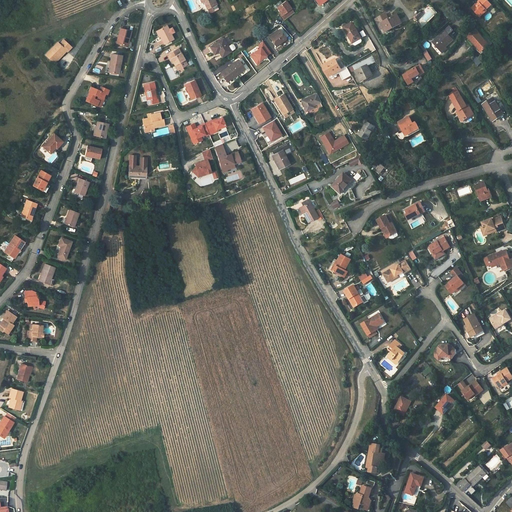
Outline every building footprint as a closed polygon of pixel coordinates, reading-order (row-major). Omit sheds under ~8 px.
[(204,0),(205,1),(208,8),(210,13),(219,9),(217,4),(215,0),(204,0)] [(492,4),(488,0),(479,0),(479,1),(476,4),(476,3),(472,7),(481,18),(489,10),(487,8),(492,4)] [(294,12),(287,1),(277,8),(285,19),(294,12)] [(449,11),(445,15),(450,21),(455,16),(449,11)] [(386,14),(375,19),(378,25),(381,30),(384,29),(386,32),(402,23),(397,15),(389,19),(386,14)] [(351,37),(350,38),(355,45),(357,45),(362,42),(362,41),(361,39),(362,38),(352,23),(344,27),(349,36),(350,35),(351,37)] [(166,26),(157,31),(164,44),(173,39),(170,34),(174,32),(172,28),(168,30),(166,26)] [(120,36),(118,44),(127,46),(131,31),(120,28),(119,36),(120,36)] [(279,30),(269,37),(276,46),(286,39),(279,30)] [(479,45),(478,47),(482,51),(489,45),(476,30),(468,37),(475,45),(477,43),(479,45)] [(447,49),(446,47),(444,46),(452,38),(445,31),(433,42),(443,52),(447,49)] [(444,46),(446,47),(453,40),(452,38),(444,46)] [(223,39),(210,47),(215,54),(219,51),(222,57),(235,49),(235,48),(233,44),(232,44),(228,46),(223,39)] [(59,44),(66,51),(70,46),(63,40),(59,44)] [(57,42),(45,55),(55,64),(66,51),(59,44),(57,42)] [(271,52),(263,42),(259,45),(261,48),(253,53),(255,56),(252,58),(257,64),(260,62),(259,61),(271,52)] [(178,48),(168,54),(175,66),(177,64),(180,70),(187,65),(178,48)] [(423,52),(427,61),(432,59),(428,50),(423,52)] [(112,62),(110,72),(119,74),(122,56),(112,54),(110,62),(112,62)] [(173,67),(175,66),(168,54),(166,55),(173,67)] [(373,57),(353,67),(355,70),(361,81),(368,78),(371,77),(370,75),(372,74),(368,66),(375,62),(373,57)] [(335,59),(323,66),(329,77),(339,71),(343,80),(352,75),(347,66),(342,69),(335,59)] [(250,70),(248,66),(244,69),(238,60),(220,72),(229,85),(250,70)] [(414,79),(421,75),(425,73),(421,65),(404,75),(409,84),(415,81),(414,79)] [(414,79),(415,81),(417,84),(423,78),(421,75),(414,79)] [(189,92),(191,97),(192,99),(201,95),(194,80),(184,84),(188,93),(189,92)] [(155,92),(156,92),(154,82),(143,85),(148,105),(159,103),(158,99),(157,99),(155,92)] [(99,91),(96,89),(91,87),(90,89),(88,90),(89,92),(85,100),(100,106),(104,98),(103,98),(105,93),(99,91)] [(466,119),(474,114),(469,105),(467,106),(457,90),(449,95),(453,102),(459,111),(457,112),(462,120),(465,118),(466,119)] [(283,94),(274,100),(283,114),(292,109),(283,94)] [(320,102),(316,94),(301,100),(305,111),(313,108),(312,106),(320,102)] [(494,98),(483,105),(493,121),(506,113),(502,107),(500,108),(494,98)] [(413,107),(410,101),(400,106),(403,112),(413,107)] [(251,110),(254,116),(256,115),(260,122),(270,117),(262,103),(251,110)] [(151,117),(148,118),(144,119),(146,126),(144,126),(145,132),(154,130),(153,128),(164,125),(163,119),(160,120),(159,117),(161,117),(161,112),(151,115),(151,117)] [(405,130),(397,134),(399,138),(401,139),(402,139),(403,139),(405,139),(408,137),(407,135),(419,128),(416,122),(413,124),(410,116),(399,122),(403,130),(404,129),(405,130)] [(212,121),(211,120),(208,122),(212,133),(216,132),(216,130),(225,126),(221,118),(212,121)] [(262,133),(265,131),(271,140),(282,133),(273,120),(259,129),(262,133)] [(108,124),(97,121),(94,135),(105,137),(108,124)] [(360,135),(368,140),(375,127),(367,122),(360,135)] [(196,129),(194,124),(186,127),(193,144),(197,142),(195,139),(205,134),(201,126),(196,129)] [(219,134),(222,141),(229,138),(226,131),(219,134)] [(320,137),(330,153),(348,142),(344,135),(334,141),(328,132),(320,137)] [(54,147),(56,148),(56,149),(62,142),(54,134),(43,147),(49,153),(54,147)] [(235,140),(226,143),(229,152),(239,148),(235,140)] [(226,156),(222,144),(214,147),(223,174),(236,170),(235,166),(242,164),(237,152),(226,156)] [(277,148),(278,150),(283,148),(285,153),(290,151),(287,144),(277,148)] [(84,155),(92,157),(99,159),(102,149),(87,145),(84,155)] [(212,158),(209,149),(202,152),(205,161),(195,163),(196,167),(192,171),(197,176),(199,173),(205,172),(206,174),(211,172),(208,160),(212,158)] [(289,164),(282,151),(272,156),(278,169),(289,164)] [(357,158),(352,160),(355,164),(359,162),(360,164),(363,162),(361,156),(357,158)] [(139,177),(145,177),(146,168),(146,158),(140,158),(139,167),(135,167),(129,166),(128,179),(139,179),(139,177)] [(380,173),(385,167),(381,164),(379,166),(378,165),(375,169),(376,170),(380,173)] [(41,171),(33,185),(42,191),(50,176),(41,171)] [(342,193),(348,186),(347,184),(351,179),(344,173),(333,186),(342,193)] [(77,183),(75,187),(73,192),(83,195),(86,186),(89,187),(91,183),(77,177),(75,182),(77,183)] [(347,184),(348,186),(352,189),(356,183),(351,179),(347,184)] [(475,185),(479,196),(481,195),(483,200),(492,197),(489,189),(488,190),(485,182),(475,185)] [(449,203),(458,200),(455,191),(446,194),(449,203)] [(21,216),(29,219),(32,212),(34,213),(37,204),(27,200),(21,216)] [(407,210),(407,211),(408,214),(407,214),(406,215),(408,219),(414,216),(415,217),(419,214),(425,212),(420,202),(417,203),(417,205),(407,210)] [(300,208),(308,222),(317,217),(310,203),(300,208)] [(69,210),(64,223),(74,227),(78,213),(69,210)] [(377,220),(382,229),(384,228),(388,236),(389,237),(390,239),(391,240),(393,239),(397,237),(398,236),(398,235),(392,223),(390,224),(386,215),(377,220)] [(482,222),(484,226),(486,232),(496,229),(497,232),(497,233),(506,229),(505,225),(503,221),(501,217),(493,220),(492,219),(482,222)] [(486,232),(484,226),(481,227),(484,236),(497,232),(496,229),(486,232)] [(14,258),(17,252),(19,250),(24,242),(14,236),(4,251),(14,258)] [(435,254),(434,255),(436,259),(445,254),(443,251),(451,247),(445,237),(430,246),(435,254)] [(61,247),(57,256),(65,259),(72,242),(61,238),(58,245),(61,247)] [(492,265),(492,266),(501,262),(501,264),(504,271),(511,267),(511,254),(510,254),(508,249),(498,253),(497,253),(484,258),(487,266),(492,265)] [(408,253),(413,261),(417,258),(412,250),(408,253)] [(337,266),(334,271),(344,276),(347,271),(346,270),(344,269),(345,266),(347,268),(351,260),(342,254),(338,261),(336,265),(337,266)] [(411,269),(407,262),(400,266),(399,264),(383,274),(387,280),(395,275),(396,277),(399,275),(404,272),(404,273),(411,269)] [(40,281),(48,284),(51,276),(55,267),(45,263),(41,273),(43,273),(40,281)] [(457,267),(451,272),(455,278),(446,286),(452,293),(456,290),(460,287),(462,289),(466,285),(460,278),(463,275),(457,267)] [(345,291),(350,299),(352,298),(353,300),(352,300),(356,307),(364,302),(357,290),(360,289),(358,286),(355,287),(354,285),(345,291)] [(24,291),(25,298),(27,297),(27,302),(28,305),(33,305),(33,308),(38,308),(38,307),(44,308),(45,301),(38,300),(37,293),(32,291),(24,291)] [(496,329),(502,325),(501,324),(503,323),(503,324),(511,319),(506,309),(490,319),(496,329)] [(4,319),(0,325),(4,328),(3,330),(8,334),(13,325),(12,324),(16,317),(7,311),(3,318),(4,319)] [(377,333),(376,331),(374,327),(384,321),(379,313),(362,324),(370,338),(377,333)] [(465,319),(467,324),(469,327),(466,328),(469,332),(472,330),(475,335),(484,331),(475,314),(465,319)] [(385,322),(384,321),(374,327),(376,331),(379,329),(377,327),(385,322)] [(32,331),(29,330),(27,347),(34,347),(36,336),(41,337),(43,325),(38,325),(33,324),(32,331)] [(395,340),(390,346),(394,350),(392,352),(389,356),(393,360),(394,359),(398,362),(405,353),(399,348),(402,345),(395,340)] [(441,362),(450,361),(456,354),(455,349),(449,344),(444,345),(444,346),(438,347),(435,352),(435,357),(441,362)] [(31,367),(21,364),(17,379),(27,381),(31,367)] [(424,376),(432,371),(428,365),(420,370),(424,376)] [(499,388),(504,385),(504,384),(508,381),(511,378),(511,374),(508,368),(503,370),(504,372),(493,378),(499,388)] [(476,380),(462,391),(471,403),(478,397),(477,395),(483,390),(476,380)] [(20,410),(23,401),(20,400),(23,392),(11,388),(9,396),(11,397),(8,407),(20,410)] [(447,394),(436,407),(445,414),(455,401),(447,394)] [(401,396),(394,410),(405,416),(412,401),(401,396)] [(4,417),(0,423),(0,435),(4,437),(13,422),(4,417)] [(491,446),(487,442),(483,446),(486,450),(491,446)] [(378,467),(380,467),(380,463),(384,463),(385,458),(382,457),(382,453),(383,448),(382,448),(383,445),(373,443),(371,454),(370,459),(368,458),(366,467),(369,467),(369,471),(377,473),(378,467)] [(507,457),(511,454),(511,443),(501,450),(506,458),(507,457)] [(482,465),(481,467),(487,473),(488,474),(490,473),(482,465)] [(473,487),(487,473),(481,467),(480,466),(469,475),(470,477),(467,480),(466,479),(465,478),(458,485),(464,491),(468,487),(471,484),(473,487)] [(424,478),(412,473),(405,492),(413,495),(417,484),(421,486),(424,478)] [(468,487),(464,491),(466,494),(469,491),(472,494),(477,491),(473,487),(471,484),(468,487)] [(356,495),(354,499),(357,500),(356,503),(354,507),(360,509),(360,507),(361,504),(365,506),(364,509),(369,510),(371,505),(368,504),(369,500),(371,494),(373,489),(363,486),(360,494),(358,493),(357,495),(356,495)]
